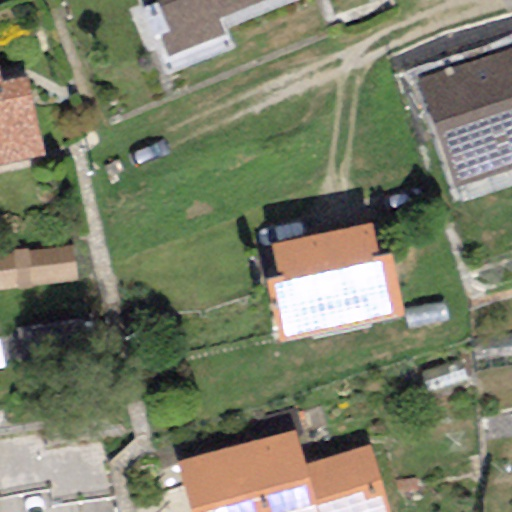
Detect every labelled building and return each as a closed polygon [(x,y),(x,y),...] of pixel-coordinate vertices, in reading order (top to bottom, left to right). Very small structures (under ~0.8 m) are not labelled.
[(140,0),(168,65),(225,42),(219,27),(284,0),(140,0)] [(20,41),(0,45),(0,175),(48,165),(20,41)] [(511,61),(424,92),(457,185),(511,165),(511,61)] [(363,237),(272,257),(280,293),(270,295),(282,350),(396,324),(385,273),(372,276),(363,237)] [(0,261),(0,294),(82,289),(79,256),(0,261)] [(318,428),(195,466),(209,511),(405,511),(386,448),(330,465),(318,428)]
